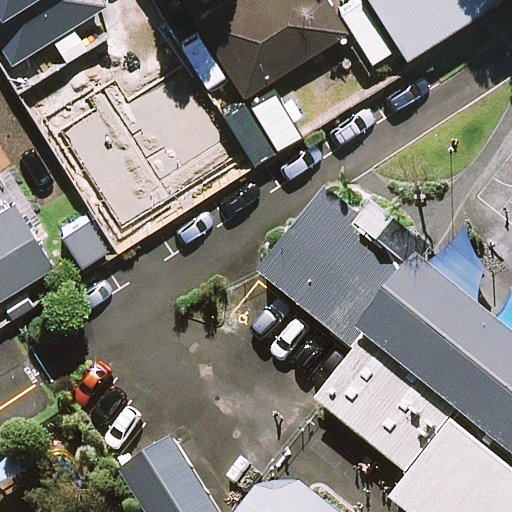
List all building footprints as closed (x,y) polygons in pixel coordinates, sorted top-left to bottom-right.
[(0,0),(0,36),(9,50),(91,0),(0,0)] [(341,29),(323,0),(219,0),(194,15),(241,90),(341,29)] [(476,0),(371,0),(401,47),(476,0)] [(102,196),(220,123),(179,55),(60,128),(102,196)] [(376,195),(343,168),(272,254),(368,332),(329,380),(425,458),(404,483),(440,511),(511,511),(511,305),(435,243),(447,228),(429,214),(388,180),(376,195)] [(212,511),(236,498),(189,421),(135,453),(170,511),(212,511)] [(274,468),(239,511),(377,511),(317,464),(274,468)]
